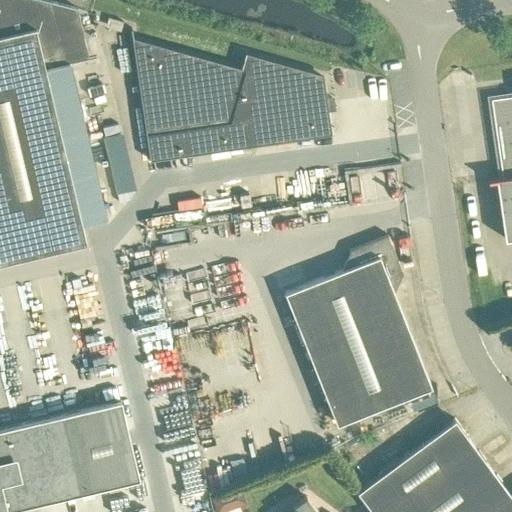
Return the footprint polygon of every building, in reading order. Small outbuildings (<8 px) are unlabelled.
[(0,0),(0,261),(85,242),(40,47),(62,41),(52,1),(49,0),(0,0)] [(331,132),(327,107),(332,106),(331,96),(325,97),(322,76),(247,55),(242,70),(131,39),(149,159),(331,132)] [(511,93),(489,97),(501,176),(495,176),(504,237),(511,236),(511,93)] [(123,122),(104,126),(119,188),(138,183),(123,122)] [(430,385),(393,290),(402,271),(387,233),(349,248),(340,268),(283,291),(336,422),(430,385)] [(0,509),(1,510),(2,510),(139,477),(120,398),(0,427),(0,509)] [(511,511),(511,495),(454,417),(356,489),(373,511),(511,511)] [(245,485),(215,491),(218,507),(247,501),(245,485)] [(318,511),(306,495),(291,505),(294,509),(290,511),(318,511)]
